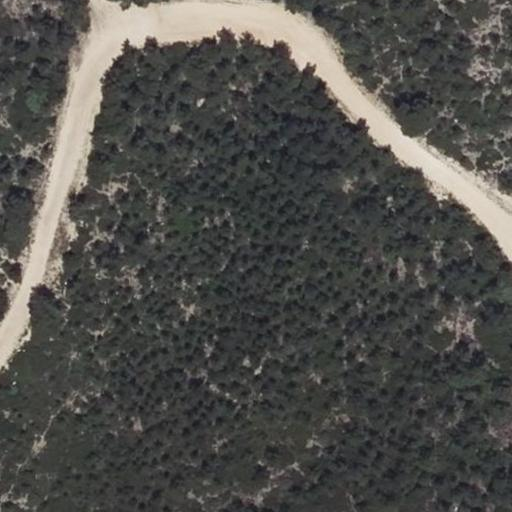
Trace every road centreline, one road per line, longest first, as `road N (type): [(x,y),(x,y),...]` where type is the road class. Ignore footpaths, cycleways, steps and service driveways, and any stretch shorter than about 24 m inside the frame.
road 1 (track): [(121,27),(83,86),(46,253),(0,357)]
road 2 (track): [(511,225),(356,103),(313,35),(255,0)]
road 3 (track): [(243,0),(121,27)]
